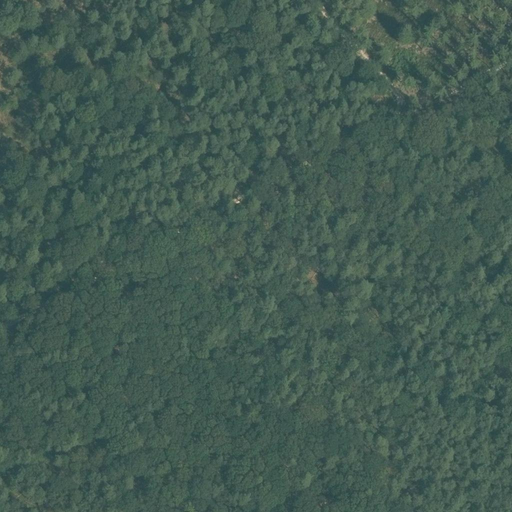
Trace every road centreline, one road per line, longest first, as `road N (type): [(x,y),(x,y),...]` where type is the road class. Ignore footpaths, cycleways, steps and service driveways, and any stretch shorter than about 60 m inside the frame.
road 1 (track): [(406,107),(0,327)]
road 2 (track): [(315,0),(406,107)]
road 3 (track): [(511,49),(406,107)]
